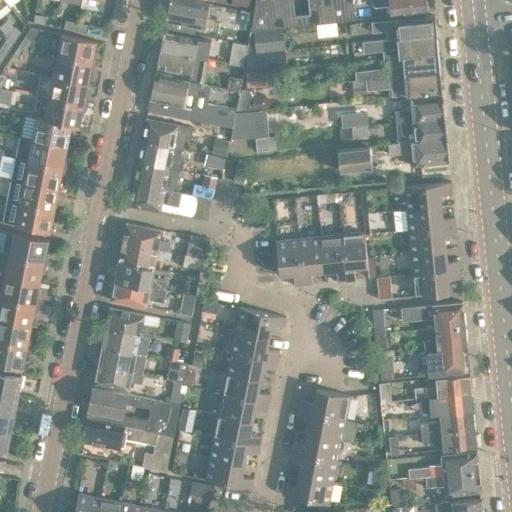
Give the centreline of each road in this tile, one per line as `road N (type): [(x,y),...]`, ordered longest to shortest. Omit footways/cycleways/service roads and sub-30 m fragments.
road 1 (residential): [(39,511),(140,0)]
road 2 (tertiary): [(511,422),(473,29)]
road 3 (residential): [(261,511),(299,318),(280,300),(228,286),(237,224)]
